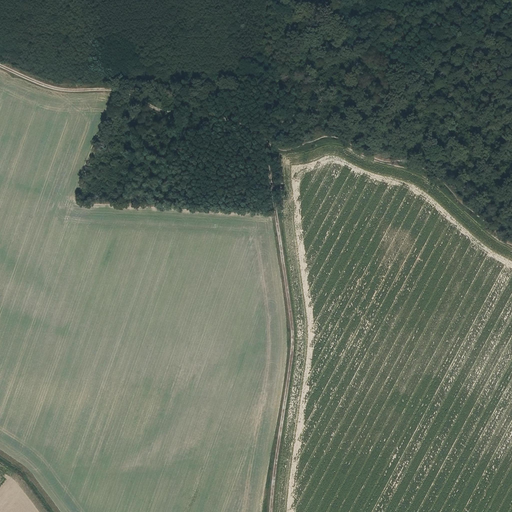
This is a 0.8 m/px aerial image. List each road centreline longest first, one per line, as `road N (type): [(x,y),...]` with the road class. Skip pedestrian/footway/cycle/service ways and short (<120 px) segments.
road 1 (track): [(269,511),(291,338),(264,139)]
road 2 (track): [(264,139),(285,150),(332,139),(348,144),(418,176),(511,250)]
road 3 (track): [(0,67),(46,88),(129,90),(166,110),(242,118),(264,139)]
road 4 (track): [(273,0),(264,139)]
